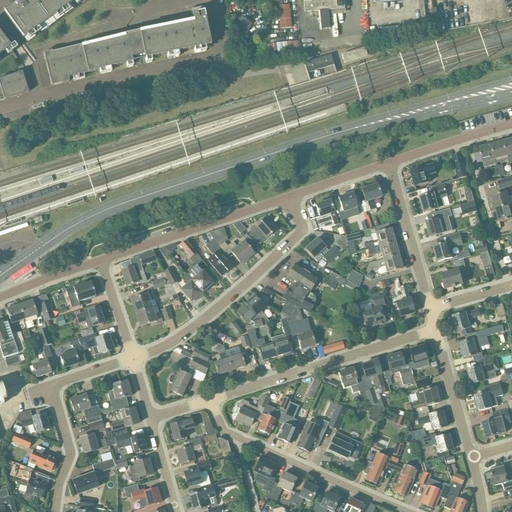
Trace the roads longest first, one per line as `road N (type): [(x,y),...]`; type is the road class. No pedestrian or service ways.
road 1 (tertiary): [(0,275),(80,221),(322,137)]
road 2 (residential): [(0,110),(216,56),(214,0)]
road 3 (residential): [(133,358),(187,331),(297,235),(301,225),(288,197)]
road 4 (residential): [(211,400),(435,330)]
road 5 (residential): [(407,511),(225,432),(211,400)]
road 6 (residential): [(288,197),(100,260)]
road 7 (tertiary): [(511,80),(322,137)]
road 8 (tertiary): [(322,137),(511,98)]
road 9 (residential): [(429,308),(390,162)]
road 10 (residential): [(471,457),(435,330)]
road 11 (residential): [(54,511),(70,451),(51,385)]
road 12 (residential): [(511,124),(390,162)]
